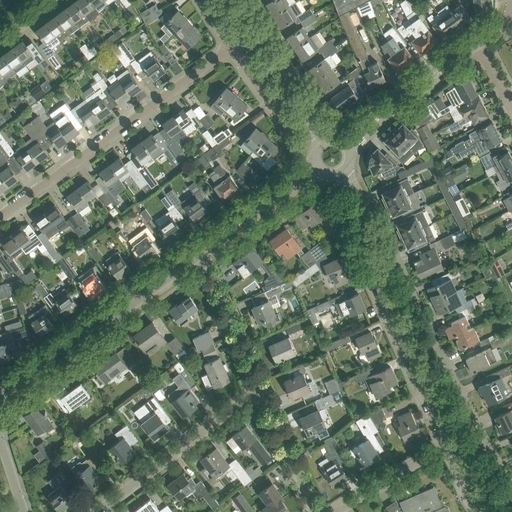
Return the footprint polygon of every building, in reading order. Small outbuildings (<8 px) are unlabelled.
[(88,0),(77,0),(75,2),(89,20),(99,14),(88,0)] [(103,0),(88,0),(99,14),(99,13),(98,11),(107,5),(103,0)] [(119,0),(125,8),(127,7),(132,15),(136,12),(131,4),(127,0),(119,0)] [(288,6),(295,2),(294,0),(273,0),(267,4),(274,15),(288,6)] [(357,7),(369,0),(332,0),(338,15),(360,65),(363,71),(370,87),(385,81),(377,62),(370,65),(366,57),(368,57),(348,11),(357,7)] [(374,11),(369,0),(357,7),(361,17),(374,11)] [(489,0),(485,0),(473,3),(475,13),(478,13),(478,14),(481,13),(481,14),(487,12),(487,11),(490,10),(492,7),(489,0)] [(75,2),(65,9),(79,27),(89,20),(75,2)] [(155,4),(139,14),(143,19),(153,13),(159,10),(155,4)] [(452,8),(450,10),(451,11),(461,25),(471,18),(461,4),(453,10),(452,8)] [(451,11),(450,10),(447,5),(438,12),(441,17),(452,31),(461,25),(451,11)] [(288,6),(274,15),(281,27),(295,18),(288,6)] [(296,17),(300,22),(313,13),(310,8),(296,17)] [(65,9),(56,16),(69,34),(79,27),(65,9)] [(168,10),(160,18),(174,33),(187,20),(178,11),(173,15),(168,10)] [(403,24),(397,28),(404,38),(407,36),(421,54),(429,48),(437,42),(430,31),(432,30),(420,14),(418,16),(415,11),(406,17),(408,19),(402,24),(403,24)] [(153,13),(143,19),(146,24),(156,18),(153,13)] [(313,13),(300,22),(304,27),(316,18),(313,13)] [(56,16),(46,23),(60,42),(65,38),(69,34),(56,16)] [(434,18),(429,21),(442,38),(452,31),(441,17),(440,18),(441,19),(437,22),(434,18)] [(187,20),(174,33),(176,35),(183,42),(188,48),(195,41),(200,36),(195,31),(196,30),(187,20)] [(46,23),(36,31),(44,41),(39,45),(38,45),(51,63),(56,59),(53,54),(55,52),(51,48),(60,42),(46,23)] [(414,59),(405,47),(406,45),(393,26),(383,34),(388,40),(398,54),(406,65),(414,59)] [(287,37),(295,48),(316,34),(315,33),(309,38),(302,28),(287,37)] [(119,29),(113,33),(117,38),(122,35),(123,34),(119,29)] [(113,33),(104,40),(108,45),(117,38),(113,33)] [(316,34),(295,48),(303,60),(318,49),(322,54),(335,45),(337,43),(333,37),(331,39),(323,44),(316,34)] [(108,45),(104,40),(98,45),(102,50),(108,45)] [(383,49),(382,50),(398,71),(406,65),(398,54),(388,40),(380,45),(383,49)] [(23,41),(12,48),(25,65),(35,58),(39,62),(44,68),(49,64),(36,47),(31,52),(23,41)] [(122,42),(117,46),(120,50),(130,64),(131,63),(138,73),(143,70),(146,74),(148,73),(153,79),(165,71),(156,59),(150,51),(136,61),(122,42)] [(310,69),(317,80),(331,70),(330,69),(337,65),(330,55),(338,50),(335,45),(322,54),(325,58),(310,69)] [(93,46),(84,54),(85,55),(88,60),(93,56),(98,53),(93,46)] [(12,48),(3,56),(15,73),(19,77),(28,70),(25,65),(12,48)] [(120,50),(115,53),(126,67),(130,64),(120,50)] [(164,56),(165,58),(177,74),(183,70),(169,52),(164,56)] [(78,67),(88,60),(85,55),(79,59),(75,62),(78,66),(78,67)] [(3,56),(0,57),(0,72),(6,80),(15,73),(3,56)] [(349,58),(356,68),(346,76),(350,81),(357,75),(363,71),(360,65),(353,56),(349,58)] [(73,61),(69,63),(74,69),(78,66),(75,62),(73,61)] [(136,92),(141,89),(127,69),(116,77),(118,79),(130,95),(136,91),(136,92)] [(331,70),(317,80),(325,91),(339,81),(331,70)] [(363,71),(357,75),(364,90),(370,87),(363,71)] [(97,82),(104,92),(109,88),(120,104),(125,100),(124,100),(130,95),(118,79),(107,87),(97,73),(92,76),(97,82)] [(433,101),(411,118),(417,126),(418,128),(465,102),(465,100),(477,94),(469,79),(456,85),(445,93),(451,104),(439,111),(433,102),(434,102),(433,101)] [(46,81),(41,85),(42,87),(45,91),(51,87),(46,81)] [(86,99),(85,99),(99,118),(105,114),(106,115),(110,111),(99,96),(104,92),(97,82),(81,93),(86,99)] [(32,94),(35,99),(41,95),(45,91),(42,87),(41,85),(39,83),(29,90),(32,94)] [(345,88),(339,93),(331,99),(339,110),(344,107),(345,108),(346,108),(345,106),(354,100),(349,94),(355,90),(351,84),(345,89),(345,88)] [(221,114),(225,110),(237,97),(227,88),(212,104),(216,108),(215,109),(221,114)] [(32,94),(22,101),(25,106),(35,99),(32,94)] [(237,97),(225,110),(234,118),(230,122),(234,125),(248,114),(243,110),(247,105),(237,97)] [(479,97),(459,108),(464,117),(484,106),(479,97)] [(25,106),(22,101),(19,98),(14,102),(20,110),(22,112),(27,108),(25,106)] [(77,105),(70,110),(72,113),(79,123),(84,119),(89,126),(94,123),(93,122),(99,118),(85,99),(77,105)] [(65,114),(54,121),(67,139),(73,134),(74,135),(78,132),(67,116),(72,113),(70,110),(65,103),(59,107),(65,114)] [(464,117),(447,126),(450,131),(452,131),(461,127),(460,125),(472,119),(474,124),(489,116),(484,106),(464,117)] [(179,113),(174,116),(186,133),(187,135),(200,125),(194,117),(197,116),(191,108),(185,113),(183,109),(178,112),(179,113)] [(8,112),(3,116),(6,120),(11,117),(8,112)] [(207,113),(199,119),(206,128),(214,123),(207,113)] [(27,116),(31,121),(45,141),(50,138),(57,147),(62,144),(61,143),(67,139),(54,121),(45,127),(38,116),(34,119),(31,115),(30,116),(29,115),(27,116)] [(166,128),(160,133),(169,146),(170,145),(173,150),(176,155),(177,156),(183,151),(176,141),(186,133),(174,116),(168,121),(167,120),(163,123),(166,128)] [(32,137),(23,143),(37,161),(43,157),(43,158),(48,154),(41,145),(45,141),(31,121),(24,126),(32,137)] [(471,138),(464,142),(467,148),(471,146),(470,145),(497,131),(492,122),(469,134),(469,135),(471,138)] [(418,128),(417,128),(419,132),(423,139),(433,134),(429,127),(427,123),(418,128)] [(398,124),(392,130),(414,152),(423,144),(416,132),(414,130),(411,132),(403,124),(400,126),(398,124)] [(247,137),(244,142),(240,146),(250,155),(254,151),(259,145),(266,137),(252,125),(244,134),(247,137)] [(228,128),(223,131),(227,137),(232,133),(228,128)] [(392,130),(386,136),(388,138),(385,141),(394,149),(391,152),(403,164),(414,152),(392,130)] [(213,138),(217,143),(217,144),(227,137),(223,131),(213,138)] [(459,152),(458,153),(461,157),(471,151),(476,149),(479,156),(488,151),(487,148),(493,145),(502,140),(497,131),(470,145),(471,146),(467,148),(463,150),(459,152)] [(148,138),(142,142),(153,156),(155,159),(164,152),(163,150),(160,146),(157,142),(151,134),(147,137),(148,138)] [(433,134),(423,139),(429,151),(439,146),(433,134)] [(227,137),(217,144),(221,148),(230,141),(227,137)] [(259,145),(254,151),(264,159),(260,163),(267,170),(275,161),(271,158),(279,149),(266,137),(259,145)] [(213,138),(208,142),(212,147),(217,143),(213,138)] [(31,165),(37,161),(23,143),(16,149),(17,150),(14,152),(8,144),(7,145),(4,141),(1,144),(0,144),(20,170),(19,169),(24,165),(27,170),(31,166),(31,165)] [(134,156),(130,159),(148,184),(151,188),(158,183),(143,163),(146,161),(153,156),(142,142),(136,146),(132,149),(136,155),(134,156)] [(0,144),(0,158),(3,163),(1,164),(0,164),(0,175),(7,185),(13,181),(14,182),(18,178),(15,174),(20,170),(0,144)] [(456,146),(450,149),(451,150),(453,154),(453,155),(458,153),(459,152),(456,146)] [(212,147),(203,153),(208,162),(212,159),(212,161),(219,156),(212,147)] [(369,163),(370,164),(369,164),(374,174),(384,169),(389,178),(396,175),(395,172),(400,167),(388,155),(386,157),(377,149),(371,155),(371,156),(370,157),(370,158),(369,159),(369,160),(369,161),(369,162),(369,163)] [(483,156),(480,158),(486,169),(489,168),(493,166),(496,173),(511,164),(511,159),(508,152),(500,156),(498,153),(492,157),(490,153),(483,156)] [(203,155),(196,160),(202,168),(209,164),(208,162),(203,155)] [(115,162),(110,166),(121,181),(131,174),(141,189),(142,188),(143,188),(148,184),(130,159),(124,164),(119,158),(115,161),(115,162)] [(432,158),(423,162),(427,166),(429,165),(434,163),(432,158)] [(244,162),(237,170),(247,184),(255,178),(244,162)] [(423,162),(409,168),(411,173),(427,166),(423,162)] [(213,169),(214,170),(216,173),(231,194),(239,189),(230,175),(228,176),(220,164),(213,169)] [(452,164),(441,170),(443,175),(455,169),(452,164)] [(511,164),(496,173),(500,180),(497,182),(500,189),(511,182),(511,179),(511,178),(511,164)] [(101,174),(95,179),(105,193),(110,189),(121,181),(110,166),(104,170),(104,169),(99,172),(101,174)] [(447,186),(468,174),(464,166),(442,178),(447,186)] [(409,168),(402,171),(397,173),(400,178),(411,173),(409,168)] [(217,185),(214,187),(223,200),(231,194),(216,173),(214,170),(209,174),(217,185)] [(438,170),(433,173),(437,182),(442,179),(438,170)] [(381,198),(385,206),(414,192),(407,178),(392,185),(393,188),(382,193),(384,196),(381,198)] [(83,185),(78,189),(86,200),(95,193),(87,181),(83,185)] [(446,187),(441,189),(445,197),(450,195),(446,187)] [(186,199),(182,202),(188,211),(194,219),(206,210),(204,208),(211,203),(201,188),(194,194),(193,193),(186,198),(186,199)] [(86,200),(78,189),(72,193),(71,193),(67,196),(72,202),(71,203),(78,212),(89,204),(86,200)] [(110,189),(105,193),(111,202),(114,206),(119,202),(116,198),(118,197),(115,194),(114,195),(110,189)] [(166,193),(165,194),(172,203),(178,200),(179,199),(172,189),(166,193)] [(414,192),(385,206),(389,214),(391,212),(393,216),(404,211),(405,214),(421,207),(419,203),(414,192)] [(105,193),(99,196),(106,206),(111,202),(105,193)] [(450,195),(445,197),(449,206),(454,203),(450,195)] [(296,217),(301,225),(303,228),(310,223),(311,225),(324,216),(315,203),(296,217)] [(462,216),(469,213),(464,204),(457,208),(462,216)] [(51,209),(45,213),(57,228),(56,228),(57,229),(59,232),(70,224),(74,230),(80,226),(79,225),(73,216),(66,221),(55,205),(50,208),(51,209)] [(176,223),(183,218),(175,207),(156,221),(168,238),(180,229),(176,223)] [(145,209),(140,213),(147,223),(152,219),(145,209)] [(396,230),(400,238),(429,225),(422,210),(407,217),(408,220),(397,225),(399,229),(396,230)] [(458,211),(453,213),(457,221),(462,219),(458,211)] [(78,212),(73,216),(79,225),(84,222),(78,212)] [(47,239),(59,232),(56,228),(57,228),(45,213),(40,217),(39,216),(35,219),(43,231),(37,235),(47,250),(50,254),(56,251),(47,239)] [(467,214),(463,216),(470,232),(474,230),(470,221),(467,214)] [(290,256),(301,248),(284,225),(277,231),(276,229),(270,233),(271,235),(268,237),(280,253),(282,251),(287,258),(290,256)] [(429,225),(400,238),(403,246),(406,245),(408,248),(419,243),(420,246),(435,239),(429,225)] [(47,250),(37,235),(35,233),(29,238),(21,227),(17,230),(17,231),(12,235),(21,247),(23,250),(26,255),(37,247),(42,253),(47,250)] [(120,229),(115,233),(123,243),(128,239),(120,229)] [(147,229),(130,241),(135,248),(136,248),(144,259),(156,250),(153,246),(151,243),(155,239),(147,229)] [(464,230),(452,235),(455,242),(467,237),(464,230)] [(450,234),(440,239),(444,249),(455,244),(455,243),(451,234),(450,234)] [(6,238),(1,241),(6,248),(2,250),(7,257),(9,259),(11,257),(12,258),(23,250),(21,247),(12,235),(6,239),(6,238)] [(318,243),(309,250),(317,261),(326,254),(318,243)] [(97,262),(102,258),(93,246),(88,250),(97,262)] [(233,263),(230,265),(236,274),(239,272),(244,278),(251,272),(250,270),(262,261),(252,249),(243,256),(233,263)] [(426,256),(414,261),(421,276),(441,267),(433,249),(424,253),(426,256)] [(309,250),(300,256),(309,267),(315,263),(317,261),(309,250)] [(106,261),(112,269),(118,277),(130,269),(118,252),(106,261)] [(0,266),(3,270),(4,268),(8,274),(13,270),(6,261),(1,254),(0,254),(0,266)] [(77,274),(64,256),(57,261),(70,279),(77,274)] [(7,257),(5,259),(6,261),(13,270),(23,284),(28,280),(23,275),(24,274),(12,258),(11,257),(9,259),(7,257)] [(339,259),(330,263),(323,265),(330,280),(332,279),(336,286),(348,281),(339,259)] [(489,264),(488,264),(495,279),(496,278),(497,278),(499,276),(505,274),(497,259),(489,263),(489,264)] [(269,261),(266,263),(268,266),(273,272),(278,285),(280,284),(293,279),(285,282),(276,270),(277,270),(269,261)] [(296,286),(319,268),(315,263),(309,267),(293,279),(296,285),(296,286)] [(95,266),(84,274),(79,278),(91,295),(103,286),(97,278),(101,275),(95,266)] [(434,300),(434,302),(461,289),(457,291),(450,278),(452,277),(452,278),(460,275),(457,269),(441,276),(443,281),(426,289),(430,297),(432,296),(434,300)] [(265,284),(262,286),(264,292),(278,285),(273,272),(272,273),(269,276),(263,280),(265,284)] [(39,282),(34,286),(44,299),(51,308),(57,303),(65,314),(70,311),(71,312),(78,307),(77,305),(71,297),(64,288),(53,297),(50,294),(49,295),(39,282)] [(0,284),(0,291),(9,289),(6,283),(0,284)] [(268,301),(253,308),(259,322),(263,320),(263,321),(265,320),(268,326),(281,320),(276,307),(280,305),(275,294),(283,291),(280,284),(278,285),(264,292),(268,301)] [(0,312),(2,312),(0,307),(0,298),(11,295),(9,289),(0,291),(0,312)] [(461,289),(434,302),(435,302),(437,306),(435,307),(439,315),(464,302),(467,308),(474,305),(477,303),(474,298),(471,299),(466,301),(461,289)] [(346,293),(306,310),(312,324),(318,321),(314,312),(348,298),(346,293)] [(358,294),(349,298),(336,304),(342,316),(349,312),(350,315),(365,308),(358,294)] [(172,316),(174,318),(177,323),(178,322),(180,325),(188,319),(186,317),(198,308),(190,296),(178,305),(177,304),(168,310),(173,316),(172,316)] [(22,301),(16,303),(20,314),(26,312),(22,301)] [(46,304),(33,313),(28,317),(41,335),(53,326),(47,318),(53,314),(46,304)] [(474,305),(467,308),(470,314),(477,311),(474,305)] [(445,329),(450,338),(471,328),(465,316),(451,322),(452,325),(445,329)] [(7,325),(5,326),(7,332),(22,327),(20,321),(7,325)] [(302,328),(299,321),(285,327),(288,334),(302,328)] [(134,335),(140,343),(144,349),(156,341),(159,346),(166,341),(153,324),(148,328),(146,326),(134,335)] [(1,345),(0,344),(0,360),(9,357),(7,350),(13,348),(11,341),(11,340),(29,334),(23,327),(22,327),(7,332),(0,334),(3,344),(1,345)] [(471,328),(450,338),(457,335),(460,341),(457,342),(460,349),(479,340),(473,327),(471,328)] [(209,331),(199,336),(193,338),(198,350),(214,343),(209,331)] [(380,354),(371,332),(356,339),(362,353),(360,354),(359,356),(362,363),(364,364),(370,361),(369,359),(380,354)] [(494,339),(489,342),(492,348),(507,340),(507,339),(511,336),(511,335),(510,332),(494,339)] [(347,335),(322,347),(324,352),(350,341),(347,335)] [(481,346),(489,342),(494,339),(492,335),(479,342),(481,346)] [(175,354),(183,349),(175,337),(167,343),(175,354)] [(287,337),(278,342),(269,346),(276,362),(282,359),(283,360),(284,359),(284,358),(295,354),(287,337)] [(214,386),(215,386),(229,380),(226,372),(229,371),(226,364),(223,365),(220,358),(218,358),(216,355),(217,355),(212,344),(202,349),(209,365),(206,366),(209,373),(201,376),(207,389),(214,386)] [(490,348),(475,355),(465,360),(471,373),(474,371),(475,372),(477,371),(476,370),(496,361),(490,348)] [(110,357),(94,369),(96,372),(97,374),(98,374),(104,383),(125,367),(126,368),(135,361),(130,354),(121,360),(114,350),(108,354),(110,357)] [(285,383),(284,384),(287,390),(288,390),(292,397),(301,393),(304,399),(317,393),(312,381),(306,384),(302,374),(303,373),(305,371),(305,370),(305,368),(304,365),(287,372),(290,379),(285,381),(285,383)] [(372,375),(369,369),(338,383),(340,389),(365,378),(370,390),(373,389),(376,396),(383,393),(381,388),(397,382),(390,367),(372,375)] [(511,374),(508,368),(500,371),(503,377),(511,374)] [(168,395),(173,401),(172,402),(184,416),(196,406),(192,401),(195,398),(188,389),(191,387),(179,373),(172,379),(179,386),(168,395)] [(324,382),(330,395),(331,394),(341,390),(340,389),(338,383),(335,378),(324,382)] [(500,378),(488,384),(479,387),(482,394),(483,393),(488,404),(508,394),(500,378)] [(54,396),(60,404),(66,413),(90,396),(80,384),(68,392),(67,392),(68,393),(64,396),(60,391),(54,396)] [(159,401),(166,396),(160,388),(154,393),(159,401)] [(335,404),(331,394),(330,395),(318,400),(322,409),(307,415),(308,417),(302,420),(310,440),(318,436),(320,439),(328,435),(324,427),(325,426),(322,419),(327,417),(324,408),(335,404)] [(148,412),(139,419),(144,426),(142,427),(146,432),(148,431),(154,439),(164,431),(168,428),(165,424),(171,420),(153,397),(142,405),(148,412)] [(46,415),(47,414),(45,411),(44,412),(39,405),(24,415),(37,433),(44,428),(46,432),(53,427),(51,423),(46,415)] [(368,414),(374,424),(386,419),(382,408),(377,410),(368,414)] [(498,423),(496,424),(500,433),(511,427),(511,411),(511,410),(495,417),(498,423)] [(401,425),(399,426),(405,440),(419,434),(410,412),(398,417),(401,425)] [(368,439),(347,452),(351,459),(358,455),(363,464),(365,463),(366,465),(373,461),(372,460),(379,456),(378,455),(377,452),(382,449),(383,451),(383,450),(384,450),(378,440),(374,434),(378,431),(374,424),(368,414),(364,416),(366,419),(370,426),(363,430),(368,439)] [(120,440),(108,449),(112,454),(114,453),(122,463),(136,453),(130,446),(138,440),(127,425),(115,434),(120,440)] [(233,436),(226,441),(232,449),(239,443),(242,448),(246,445),(261,464),(270,458),(245,426),(233,435),(233,436)] [(88,440),(83,432),(73,439),(79,447),(88,440)] [(331,465),(323,470),(333,485),(339,481),(346,477),(347,477),(342,469),(350,464),(351,466),(332,436),(324,440),(331,450),(327,453),(330,462),(331,465)] [(46,459),(52,454),(43,441),(37,446),(46,459)] [(101,457),(91,445),(87,448),(97,461),(101,457)] [(207,466),(201,470),(209,480),(214,476),(226,467),(228,471),(231,468),(244,485),(252,479),(245,469),(236,459),(228,465),(221,455),(219,456),(214,450),(201,459),(207,466)] [(70,468),(76,475),(87,490),(94,484),(95,485),(96,483),(100,480),(92,470),(97,467),(90,457),(87,459),(86,458),(81,462),(80,461),(70,468)] [(250,465),(245,469),(252,479),(258,475),(262,471),(258,466),(254,470),(250,465)] [(77,491),(61,471),(48,481),(57,493),(50,498),(60,511),(72,501),(70,497),(77,491)] [(168,485),(174,493),(179,498),(185,494),(186,496),(192,492),(195,496),(197,497),(199,497),(202,497),(203,496),(213,509),(218,504),(203,483),(198,487),(191,477),(187,479),(183,473),(168,485)] [(272,483),(264,489),(259,492),(268,505),(263,508),(266,511),(281,511),(287,508),(281,500),(283,498),(272,483)] [(402,506),(404,511),(449,511),(448,508),(444,507),(442,508),(433,488),(416,496),(417,499),(413,500),(412,498),(400,503),(401,505),(402,506)] [(160,509),(166,504),(156,491),(150,496),(160,509)] [(239,493),(232,498),(242,511),(249,511),(252,510),(239,493)] [(150,499),(133,511),(160,511),(159,511),(150,499)]
